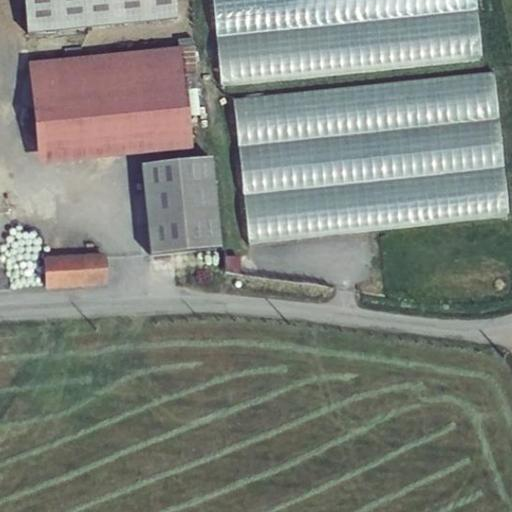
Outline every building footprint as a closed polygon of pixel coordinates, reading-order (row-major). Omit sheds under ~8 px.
[(179,0),(19,0),(21,30),(181,22),(179,0)] [(232,0),(209,3),(221,98),(480,67),(472,0),(232,0)] [(482,77),(222,108),(240,253),(499,222),(482,77)] [(178,83),(24,88),(26,169),(180,163),(178,83)] [(31,267),(32,296),(87,294),(85,267),(31,267)]
